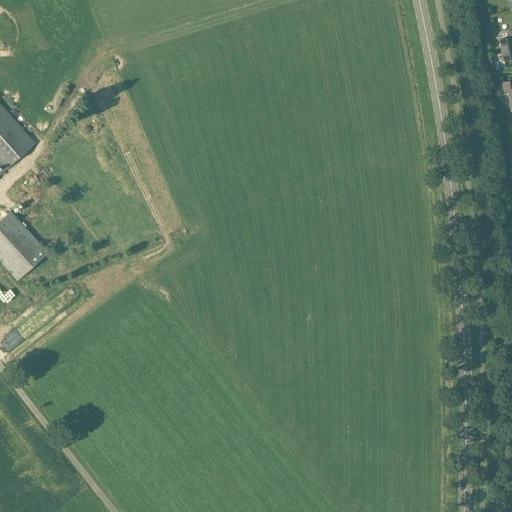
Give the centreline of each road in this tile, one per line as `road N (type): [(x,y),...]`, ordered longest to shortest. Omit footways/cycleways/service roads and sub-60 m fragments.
road 1 (secondary): [(463,511),(461,278),(442,83),(421,0)]
road 2 (unclassified): [(113,511),(0,365)]
